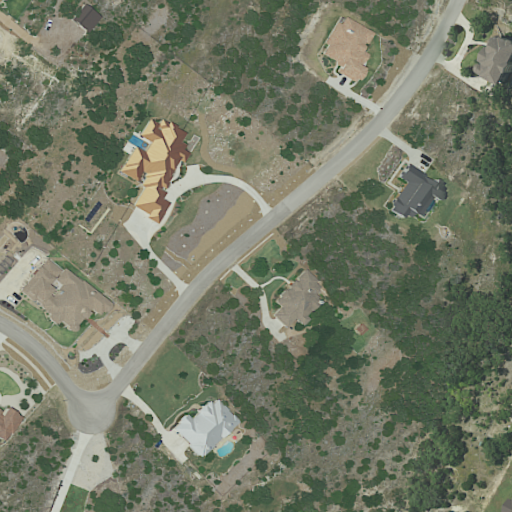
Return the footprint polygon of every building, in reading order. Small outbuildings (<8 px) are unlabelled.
[(68,21),(84,33),(96,18),(81,5),(68,21)] [(369,33),(342,18),(338,25),(333,22),(321,44),(324,46),(319,55),(337,65),(333,73),(350,82),(365,56),(358,52),(369,33)] [(508,86),(511,76),(511,39),(496,33),(479,74),(508,86)] [(131,209),(143,212),(140,220),(155,224),(162,202),(156,200),(160,189),(162,190),(172,159),(180,161),(183,153),(176,150),(182,130),(156,122),(156,123),(144,120),(138,138),(146,141),(143,152),(128,147),(119,176),(139,182),(131,209)] [(427,199),(433,203),(442,188),(430,180),(429,182),(404,165),(396,178),(403,183),(386,209),(404,221),(410,212),(416,216),(427,199)] [(107,304),(43,257),(16,294),(55,322),(55,321),(68,331),(84,308),(96,317),(107,304)] [(317,302),(310,296),(318,287),(300,271),(272,302),(277,307),(269,316),(283,328),(291,319),(297,325),(317,302)] [(234,422),(212,398),(187,421),(183,416),(170,429),(196,457),(234,422)] [(16,417),(2,409),(0,412),(0,442),(1,443),(16,417)]
